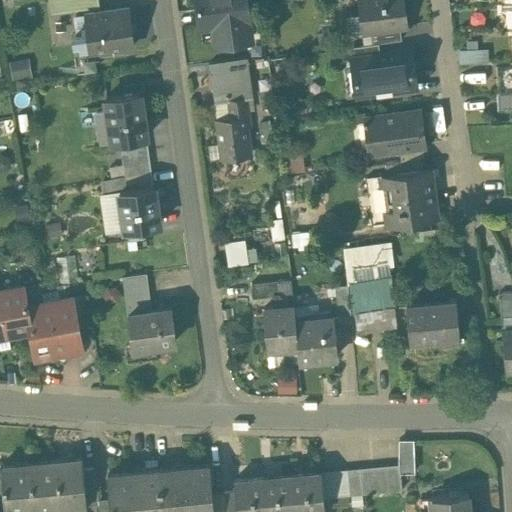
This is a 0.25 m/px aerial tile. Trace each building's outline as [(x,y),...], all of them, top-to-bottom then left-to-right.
[(98,0),(65,0),(67,11),(99,6),(98,0)] [(245,0),(197,0),(197,3),(200,26),(214,24),(216,40),(250,35),(247,20),(248,20),(245,0)] [(403,0),(357,0),(362,32),(371,31),(399,27),(407,26),(403,0)] [(127,8),(99,12),(85,14),(75,15),(77,33),(72,34),(73,45),(78,44),(79,50),(90,49),(91,52),(133,46),(127,8)] [(399,27),(371,31),(373,43),(378,42),(401,39),(399,27)] [(373,43),(349,46),(352,66),(362,64),(361,56),(379,54),(378,42),(373,43)] [(463,46),(463,59),(492,60),(493,47),(463,46)] [(379,54),(361,56),(362,64),(366,92),(415,85),(411,49),(379,54)] [(246,56),(208,61),(214,102),(227,100),(227,99),(245,96),(245,97),(252,96),(246,56)] [(31,57),(11,60),(13,77),(33,74),(31,57)] [(511,64),(495,66),(497,93),(511,91),(511,64)] [(139,91),(106,96),(108,109),(112,140),(112,142),(120,140),(144,137),(145,137),(139,91)] [(511,91),(497,93),(497,109),(511,108),(511,91)] [(245,96),(227,99),(227,100),(230,117),(217,118),(222,157),(250,153),(246,125),(249,125),(245,97),(245,96)] [(108,109),(96,111),(101,141),(112,140),(108,109)] [(419,109),(364,116),(369,152),(399,148),(423,145),(424,145),(419,109)] [(270,118),(261,120),(265,139),(274,137),(270,118)] [(144,137),(120,140),(122,154),(146,151),(144,137)] [(423,145),(399,148),(400,160),(422,157),(425,156),(423,145)] [(122,154),(123,164),(125,173),(125,174),(151,171),(148,151),(146,151),(122,154)] [(400,160),(385,162),(386,174),(424,169),(422,157),(400,160)] [(123,164),(109,166),(111,176),(125,173),(123,164)] [(386,174),(382,175),(389,223),(434,216),(428,168),(424,169),(386,174)] [(151,171),(125,174),(127,188),(153,184),(151,171)] [(127,188),(119,190),(123,213),(124,212),(127,227),(125,228),(125,229),(159,224),(153,184),(127,188)] [(297,246),(311,245),(311,230),(297,231),(297,246)] [(254,235),(229,239),(233,263),(258,258),(254,235)] [(385,244),(344,250),(347,283),(349,283),(349,282),(390,275),(385,244)] [(146,272),(122,275),(126,301),(147,299),(150,298),(146,272)] [(390,275),(349,282),(349,283),(353,309),(394,301),(390,275)] [(277,279),(251,282),(252,296),(278,293),(277,279)] [(347,283),(334,284),(337,315),(350,313),(347,283)] [(23,284),(0,288),(0,293),(7,332),(30,328),(31,328),(27,304),(23,284)] [(511,290),(498,291),(501,317),(511,316),(511,290)] [(27,304),(31,328),(30,328),(35,355),(81,347),(77,324),(78,324),(72,296),(27,304)] [(147,299),(126,301),(127,313),(148,310),(147,299)] [(455,300),(405,305),(409,342),(459,338),(455,300)] [(293,304),(263,307),(267,346),(269,346),(268,344),(295,342),(296,344),(297,344),(295,318),(293,304)] [(148,310),(127,313),(132,346),(134,346),(133,340),(149,338),(150,343),(176,340),(171,307),(148,310)] [(333,314),(295,318),(297,344),(299,358),(301,358),(300,356),(335,352),(335,354),(337,354),(333,314)] [(511,328),(502,329),(502,330),(506,330),(509,368),(505,369),(511,368),(511,328)] [(284,390),(302,389),(302,374),(283,374),(284,390)] [(405,438),(406,471),(421,470),(420,437),(405,438)] [(82,457),(55,459),(59,507),(86,505),(83,468),(82,457)] [(55,459),(28,462),(32,510),(59,507),(55,459)] [(28,462),(1,464),(1,469),(4,499),(6,511),(32,510),(28,462)] [(208,463),(185,465),(190,511),(212,511),(211,492),(208,463)] [(399,463),(360,467),(363,492),(401,489),(399,463)] [(190,511),(185,465),(158,468),(161,511),(190,511)] [(95,467),(83,468),(86,504),(98,503),(98,500),(95,467)] [(360,467),(346,468),(349,494),(363,492),(360,467)] [(161,511),(158,468),(130,471),(133,511),(161,511)] [(346,468),(334,469),(337,495),(349,494),(346,468)] [(334,469),(321,470),(323,496),(337,495),(334,469)] [(321,470),(291,473),(295,511),(301,511),(324,510),(323,496),(321,470)] [(133,511),(130,471),(107,473),(110,499),(111,511),(133,511)] [(291,473),(263,476),(266,511),(295,511),(291,473)] [(263,476),(234,479),(235,490),(236,511),(266,511),(263,476)] [(236,511),(235,490),(223,491),(224,511),(236,511)] [(224,511),(223,491),(211,492),(212,511),(224,511)] [(469,511),(467,492),(431,496),(432,510),(432,511),(469,511)] [(111,511),(110,499),(98,500),(98,503),(98,511),(111,511)]
